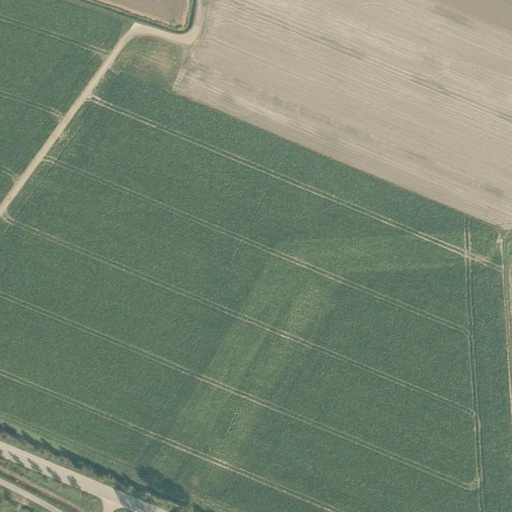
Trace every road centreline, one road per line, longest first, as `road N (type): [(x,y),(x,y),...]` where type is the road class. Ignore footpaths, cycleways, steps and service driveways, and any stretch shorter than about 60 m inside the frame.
road 1 (unclassified): [(0,213),(135,29),(189,41)]
road 2 (tertiary): [(116,499),(0,448)]
